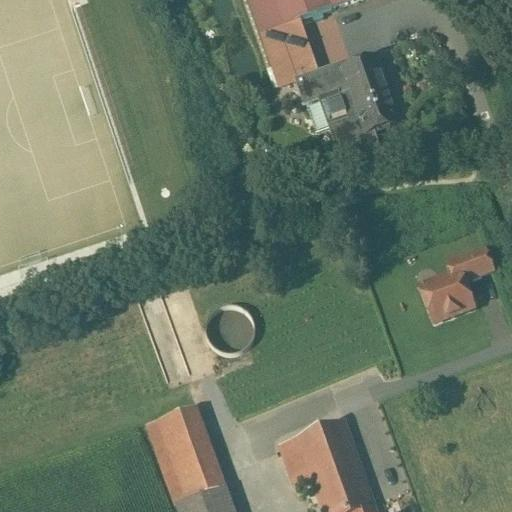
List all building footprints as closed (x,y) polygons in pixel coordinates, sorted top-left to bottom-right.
[(246,0),(260,37),(294,25),(365,0),(246,0)] [(294,25),(260,37),(272,71),(278,69),(285,89),(297,85),(296,85),(313,79),(294,25)] [(377,61),(348,72),(346,67),(313,79),(296,85),(297,85),(304,108),(338,96),(349,126),(330,132),(339,158),(356,151),(357,154),(359,153),(361,156),(377,150),(371,136),(400,126),(377,61)] [(279,244),(257,252),(286,326),(307,318),(279,244)] [(484,254),(447,268),(452,279),(458,277),(462,286),(492,275),(484,254)] [(452,279),(420,291),(433,327),(472,312),(462,286),(458,277),(452,279)] [(243,338),(253,336),(247,308),(215,315),(222,352),(245,347),(243,338)] [(318,335),(221,376),(241,424),(374,369),(359,333),(323,348),(318,335)] [(195,410),(145,428),(174,508),(176,507),(224,491),(195,410)] [(342,425),(279,448),(295,492),(312,486),(321,511),(367,511),(372,511),(373,510),(342,425)] [(231,511),(224,491),(176,507),(177,511),(231,511)]
